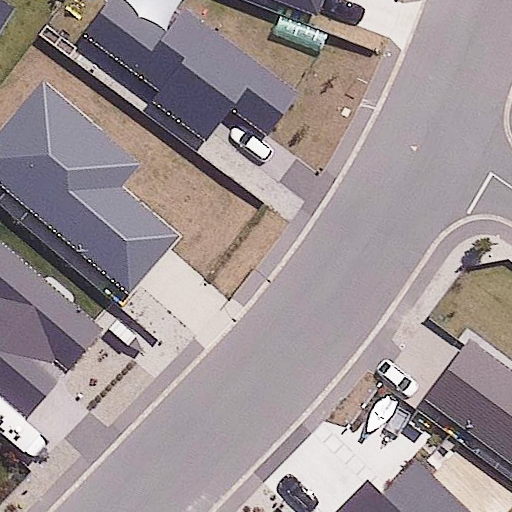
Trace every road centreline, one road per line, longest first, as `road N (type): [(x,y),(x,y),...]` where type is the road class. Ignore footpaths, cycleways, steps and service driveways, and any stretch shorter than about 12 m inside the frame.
road 1 (residential): [(152,511),(385,230),(434,143)]
road 2 (residential): [(434,143),(487,0)]
